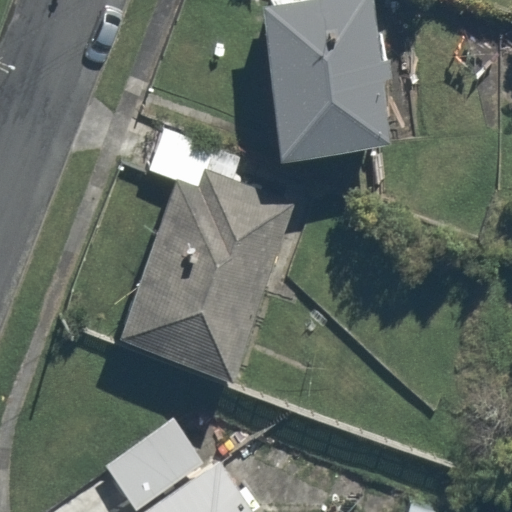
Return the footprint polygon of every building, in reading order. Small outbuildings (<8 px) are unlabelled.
[(382,0),(265,0),(291,151),(405,132),(382,0)] [(299,204),(174,165),(125,326),(250,364),(299,204)] [(107,459),(139,500),(198,454),(166,413),(107,459)] [(273,511),(237,449),(130,511),(273,511)] [(511,511),(511,490),(498,482),(480,511),(511,511)]
